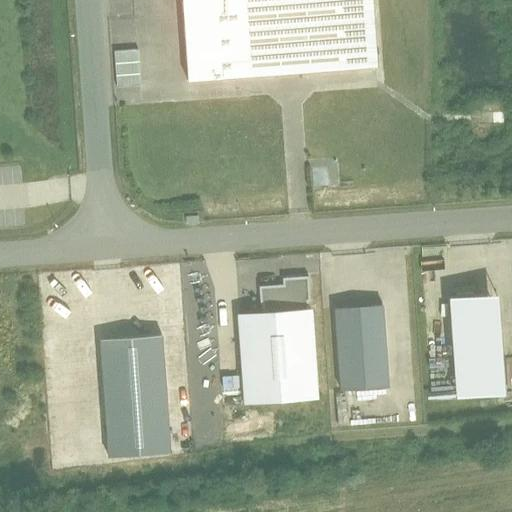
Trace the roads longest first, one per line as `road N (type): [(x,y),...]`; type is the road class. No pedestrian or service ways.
road 1 (unclassified): [(107,250),(511,220)]
road 2 (unclassified): [(88,0),(107,250)]
